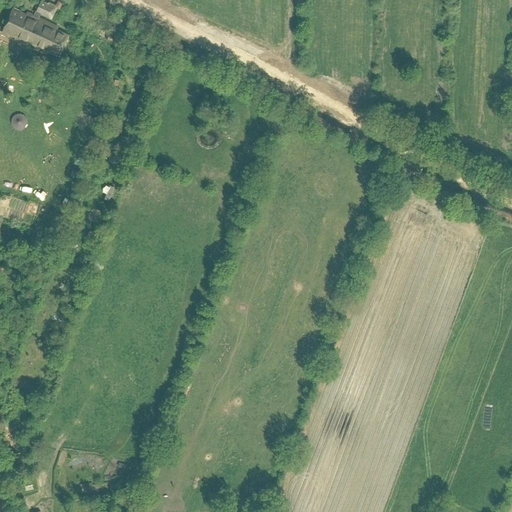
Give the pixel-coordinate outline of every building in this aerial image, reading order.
[(57,7),(56,6),(42,0),(35,16),(28,13),(26,15),(21,12),(22,11),(14,7),(2,33),(10,36),(11,35),(16,37),(15,40),(27,45),(29,42),(35,45),(34,48),(45,54),(47,51),(59,56),(69,36),(57,30),(58,27),(40,18),(41,15),(52,19),(57,7)] [(107,41),(117,45),(121,33),(112,29),(107,41)] [(146,63),(155,65),(157,58),(148,56),(146,63)] [(89,85),(98,88),(101,80),(92,76),(89,85)] [(29,363),(27,372),(37,374),(38,365),(29,363)]
